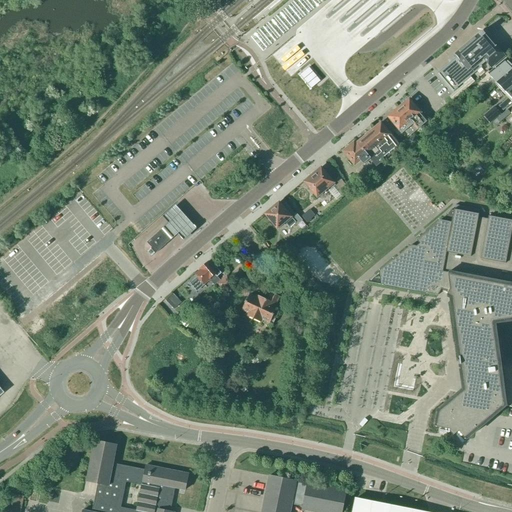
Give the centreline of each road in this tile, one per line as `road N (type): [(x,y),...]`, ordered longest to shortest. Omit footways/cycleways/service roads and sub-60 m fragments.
road 1 (secondary): [(133,304),(444,35),(471,0)]
road 2 (unclassified): [(488,511),(359,466),(228,442)]
